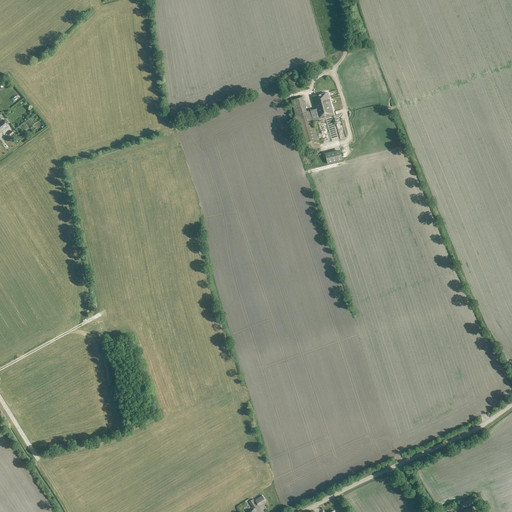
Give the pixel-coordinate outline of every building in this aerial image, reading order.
[(305,69),(296,73),(297,78),(307,74),(305,69)] [(306,112),(302,97),(291,101),(303,144),(318,140),(312,121),(333,115),(327,93),(312,97),(316,109),(306,112)] [(0,132),(8,126),(4,121),(0,123),(0,132)] [(340,152),(325,155),(328,164),(342,160),(340,152)] [(262,496),(255,501),(258,506),(265,501),(262,496)] [(461,509),(473,505),(471,498),(459,503),(461,509)] [(253,499),(249,502),(253,509),(257,506),(253,499)]
